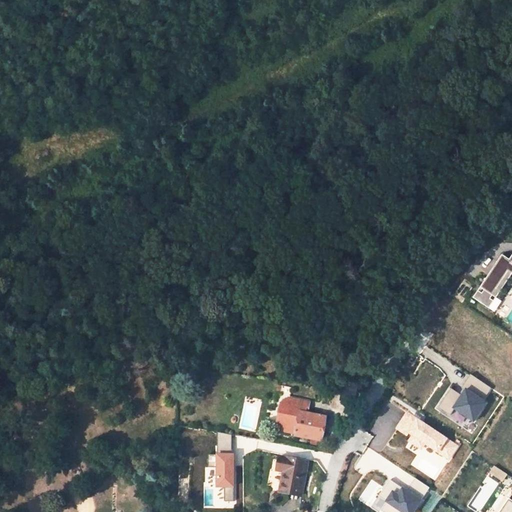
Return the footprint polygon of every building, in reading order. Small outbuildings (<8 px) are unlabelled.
[(500,253),(470,297),(488,309),(511,273),(511,252),(508,258),(500,253)] [(472,422),(493,388),(470,374),(458,393),(450,388),(438,407),(449,414),(452,409),(472,422)] [(296,436),(321,441),(325,418),(306,414),(308,403),(289,399),(282,403),(277,430),(297,434),(296,436)] [(448,462),(459,445),(406,411),(395,428),(410,438),(405,445),(418,454),(423,446),(448,462)] [(217,452),(231,452),(231,433),(217,434),(217,452)] [(233,500),(233,453),(208,453),(208,466),(214,466),(215,488),(225,488),(225,500),(233,500)] [(300,496),(306,462),(279,456),(276,470),(284,472),(280,492),(300,496)] [(278,488),(279,472),(272,472),(271,488),(278,488)] [(389,480),(379,496),(386,500),(380,510),(383,511),(399,511),(413,511),(429,487),(414,479),(407,491),(389,480)] [(511,511),(511,488),(498,511),(511,511)]
